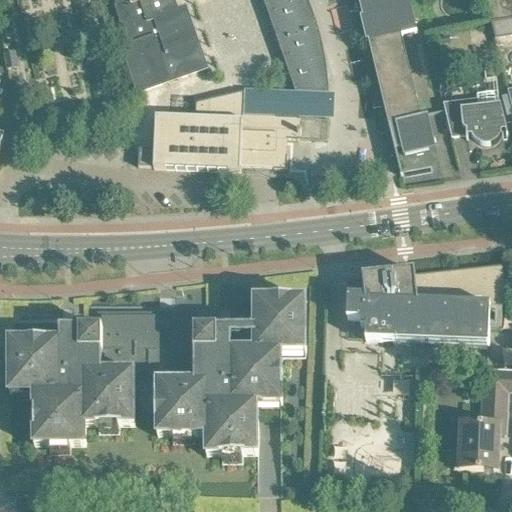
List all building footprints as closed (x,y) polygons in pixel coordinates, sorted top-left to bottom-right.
[(114,0),(116,6),(115,7),(121,25),(118,26),(126,48),(123,49),(139,94),(206,71),(185,10),(177,12),(172,0),(263,0),(296,93),(329,95),(328,75),(325,56),(321,38),(315,19),(308,1),(307,0),(114,0)] [(409,0),(373,0),(360,3),(395,153),(402,151),(405,160),(437,152),(429,117),(422,119),(403,38),(418,34),(409,0)] [(511,0),(484,0),(490,23),(511,19),(511,0)] [(511,37),(511,19),(490,23),(495,41),(511,37)] [(16,54),(6,56),(8,70),(18,68),(16,54)] [(245,93),(197,105),(196,120),(157,118),(155,152),(140,151),(139,169),(155,170),(154,171),(241,175),(241,170),(287,172),(289,142),(300,142),(301,120),(244,117),(245,93)] [(509,138),(504,118),(503,106),(501,107),(500,98),(497,99),(496,94),(479,96),(480,101),(444,105),(452,140),(453,140),(447,114),(462,113),(463,128),(464,129),(464,130),(465,131),(466,132),(467,132),(467,142),(469,142),(469,138),(472,138),(475,143),(479,146),(484,148),(489,148),(494,146),(499,143),(502,139),(503,134),(506,133),(507,138),(509,138)] [(504,268),(416,277),(416,273),(364,279),(364,283),(348,285),(348,286),(350,286),(348,322),(361,323),(361,329),(367,329),(367,343),(490,348),(491,309),(507,310),(507,311),(508,311),(504,268)] [(282,348),(305,348),(305,356),(307,356),(307,302),(256,302),(256,330),(196,330),(196,319),(102,319),(102,331),(61,331),(61,344),(11,344),(11,398),(13,398),(13,390),(35,390),(35,449),(52,449),(51,443),(70,443),(70,449),(87,449),(86,429),(101,429),(100,423),(119,423),(119,429),(135,429),(135,376),(158,376),(158,439),(175,439),(175,433),(193,433),(193,439),(207,439),(207,459),(224,459),(224,453),(242,453),(242,459),(259,459),(258,400),(281,399),(281,407),(283,407),(282,348)] [(484,391),(483,426),(461,425),(459,472),(499,473),(501,437),(507,438),(508,395),(511,395),(511,373),(487,373),(486,391),(484,391)]
